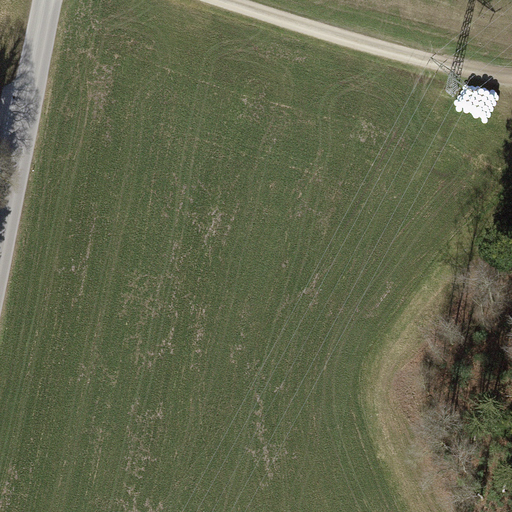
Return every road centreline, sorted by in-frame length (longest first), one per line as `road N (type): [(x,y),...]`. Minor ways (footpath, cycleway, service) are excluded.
road 1 (track): [(511,77),(222,0)]
road 2 (tertiary): [(0,260),(49,0)]
